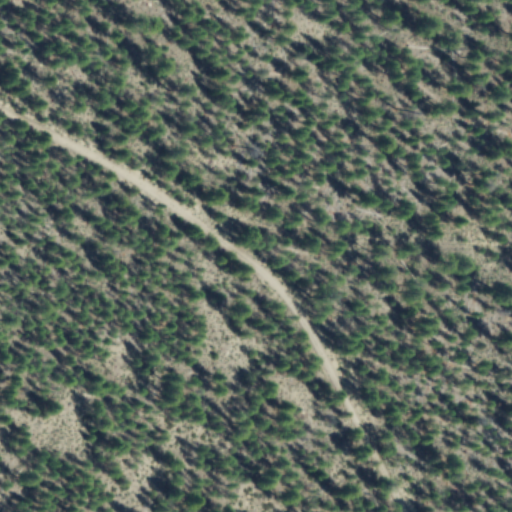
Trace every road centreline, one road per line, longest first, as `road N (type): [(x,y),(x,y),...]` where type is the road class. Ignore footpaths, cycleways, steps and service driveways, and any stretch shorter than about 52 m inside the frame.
road 1 (track): [(450,511),(349,317),(275,231),(0,93)]
road 2 (track): [(511,240),(297,256)]
